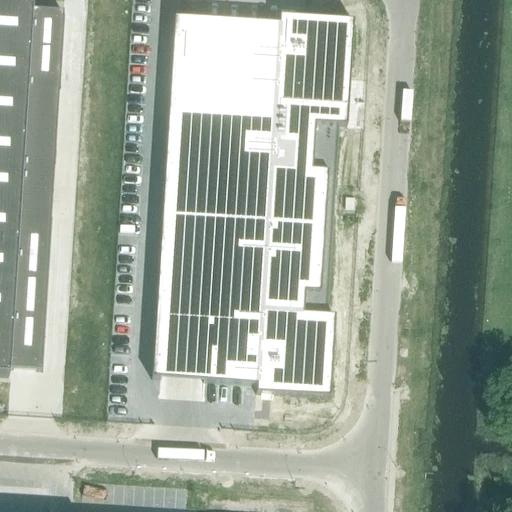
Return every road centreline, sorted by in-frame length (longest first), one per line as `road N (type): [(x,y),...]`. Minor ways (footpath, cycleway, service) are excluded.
road 1 (unclassified): [(401,0),(373,467)]
road 2 (unclassified): [(373,467),(0,445)]
